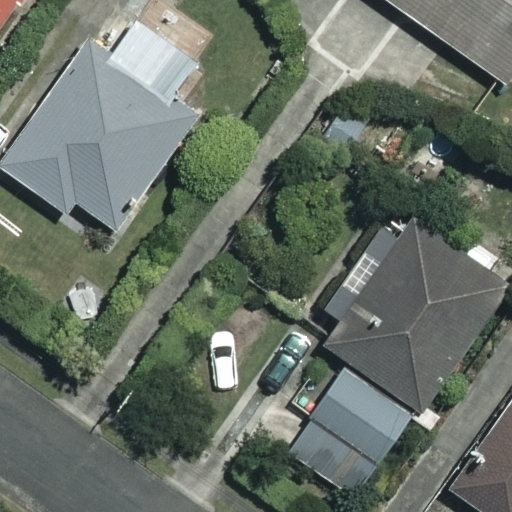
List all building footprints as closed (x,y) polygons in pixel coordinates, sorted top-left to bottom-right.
[(163,97),(200,45),(152,9),(145,19),(118,0),(111,0),(0,150),(0,163),(61,209),(70,196),(108,224),(188,116),(163,97)] [(511,61),(511,0),(387,0),(499,80),(511,61)] [(511,82),(508,81),(493,122),(511,128),(511,82)] [(407,416),(425,429),(439,410),(421,397),(504,282),(409,214),(321,334),(346,352),(278,445),(349,497),(407,416)] [(511,511),(511,396),(449,488),(483,511),(511,511)]
